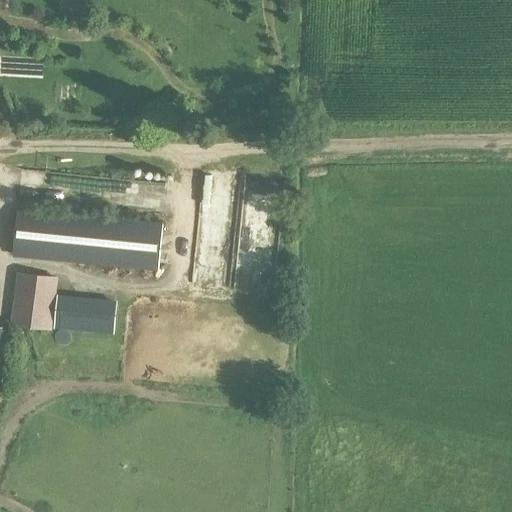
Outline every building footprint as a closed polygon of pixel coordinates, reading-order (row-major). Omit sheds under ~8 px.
[(0,0),(0,95),(15,96),(17,0),(0,0)] [(174,195),(175,177),(104,174),(104,193),(174,195)] [(163,223),(17,208),(12,255),(159,269),(163,223)] [(244,248),(244,267),(278,267),(278,248),(244,248)] [(11,322),(34,325),(50,327),(56,277),(19,273),(14,310),(13,310),(11,322)] [(58,293),(54,327),(114,332),(118,299),(58,293)] [(14,328),(9,327),(0,326),(0,388),(8,389),(14,328)]
